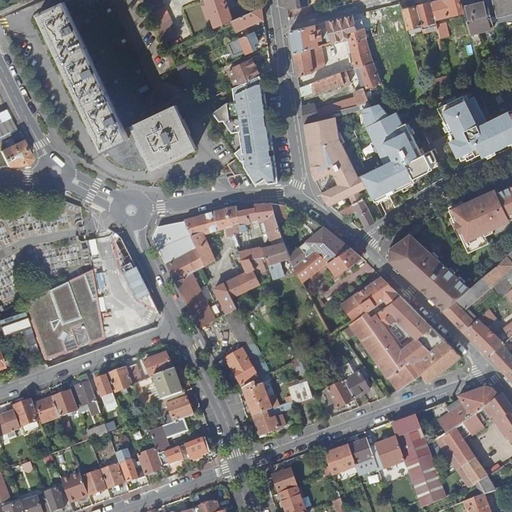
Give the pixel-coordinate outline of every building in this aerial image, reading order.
[(160,0),(144,0),(165,43),(178,39),(160,0)] [(225,0),(205,0),(208,6),(203,8),(207,19),(211,17),(215,29),(232,21),(233,21),(225,0)] [(285,0),(287,8),(308,6),(306,0),(285,0)] [(438,0),(431,2),(435,19),(463,12),(459,0),(438,0)] [(511,0),(492,0),(498,22),(511,18),(511,0)] [(486,1),(463,7),(473,45),(482,43),(479,32),(493,28),(486,1)] [(154,168),(196,148),(176,106),(124,130),(120,120),(123,118),(119,109),(115,110),(99,75),(102,74),(98,64),(94,66),(77,30),(81,29),(76,19),(73,20),(64,2),(44,12),(43,10),(39,12),(40,14),(39,14),(104,150),(107,148),(110,153),(113,158),(116,161),(122,164),(127,166),(135,168),(141,167),(146,166),(152,165),(154,168)] [(431,2),(417,6),(422,26),(423,32),(438,29),(437,25),(435,19),(431,2)] [(422,26),(417,6),(402,10),(407,29),(422,26)] [(262,8),(233,21),(232,21),(237,32),(246,28),(249,35),(265,28),(264,22),(255,26),(254,24),(264,20),(262,8)] [(353,15),(326,22),(331,36),(333,43),(349,38),(348,32),(364,28),(361,18),(354,20),(353,15)] [(446,23),(437,25),(438,29),(440,39),(450,36),(446,23)] [(315,24),(290,31),(294,53),(319,46),(319,41),(322,40),(320,29),(316,30),(315,24)] [(258,40),(266,37),(265,28),(249,35),(230,43),(232,48),(242,43),(247,53),(255,49),(253,45),(259,42),(258,40)] [(369,47),(364,28),(348,32),(349,38),(355,67),(359,66),(373,62),(369,47)] [(319,46),(294,53),(297,77),(313,72),(325,65),(322,46),(319,46)] [(268,115),(263,84),(260,76),(252,60),(229,70),(237,87),(233,88),(235,102),(227,103),(213,113),(220,122),(224,121),(232,133),(240,132),(242,148),(235,153),(241,162),(242,161),(245,166),(256,186),(266,180),(268,185),(278,183),(270,126),(266,127),(264,116),(268,115)] [(376,72),(373,62),(359,66),(362,76),(366,87),(381,82),(376,72)] [(176,67),(185,85),(191,82),(183,64),(176,67)] [(359,66),(355,67),(341,72),(344,82),(362,76),(359,66)] [(328,78),(311,83),(313,93),(344,83),(344,82),(341,72),(327,77),(328,78)] [(311,83),(299,87),(300,97),(313,93),(311,83)] [(368,100),(364,88),(354,91),(356,99),(317,109),(318,109),(319,116),(340,109),(341,110),(352,107),(352,106),(369,101),(368,100)] [(511,143),(511,114),(510,111),(487,122),(474,96),(466,100),(464,95),(439,108),(454,139),(451,141),(458,156),(465,153),(468,160),(482,153),(483,156),(509,144),(510,145),(511,143)] [(370,106),(369,101),(352,106),(352,107),(341,110),(340,109),(319,116),(318,109),(303,113),(304,123),(335,116),(341,114),(363,108),(370,106)] [(318,109),(317,109),(316,102),(302,105),(303,113),(318,109)] [(368,128),(397,114),(396,111),(389,115),(379,103),(370,106),(363,108),(366,124),(368,128)] [(413,178),(432,169),(424,154),(422,155),(406,123),(403,124),(397,114),(368,128),(385,163),(380,166),(403,187),(415,181),(413,178)] [(309,157),(341,141),(339,137),(335,116),(304,123),(309,157)] [(16,129),(11,119),(0,124),(0,136),(11,132),(16,129)] [(11,132),(0,136),(0,150),(0,152),(13,145),(10,138),(13,137),(11,132)] [(32,160),(22,141),(13,145),(0,152),(8,167),(27,166),(32,160)] [(375,201),(403,187),(380,166),(358,177),(341,141),(309,157),(312,175),(315,180),(332,172),(339,184),(321,193),(326,201),(330,205),(368,186),(372,195),(375,201)] [(424,154),(432,169),(433,169),(430,163),(436,160),(431,150),(424,154)] [(236,175),(245,173),(237,159),(229,165),(236,175)] [(457,240),(460,247),(465,256),(486,247),(484,241),(506,229),(506,224),(511,221),(511,186),(493,195),(483,199),(480,196),(447,213),(453,226),(449,228),(455,239),(457,240)] [(361,200),(338,212),(342,214),(345,212),(344,210),(354,204),(366,228),(375,222),(363,200),(362,198),(361,199),(361,200)] [(251,209),(237,211),(241,231),(235,233),(237,239),(244,237),(244,236),(247,235),(247,232),(246,225),(251,224),(251,222),(258,220),(264,218),(265,221),(259,223),(265,243),(271,241),(272,246),(261,249),(260,247),(240,253),(243,261),(250,259),(255,270),(256,269),(257,273),(266,270),(262,259),(264,259),(264,257),(266,257),(274,279),(285,274),(280,261),(290,257),(289,256),(280,234),(275,220),(271,204),(254,205),(255,208),(251,209)] [(271,204),(275,220),(287,216),(284,206),(271,204)] [(185,221),(205,266),(215,262),(203,235),(227,228),(229,237),(233,236),(236,247),(239,247),(237,239),(235,233),(241,231),(237,211),(236,206),(226,208),(185,221)] [(324,227),(308,217),(305,223),(314,229),(312,231),(316,234),(324,227)] [(205,266),(185,221),(158,227),(153,239),(175,282),(192,274),(205,267),(205,266)] [(386,245),(385,257),(395,266),(421,289),(436,304),(440,308),(471,280),(411,225),(386,245)] [(303,245),(289,256),(290,257),(294,267),(315,250),(327,263),(328,264),(350,248),(338,240),(339,239),(324,227),(316,234),(303,245)] [(361,257),(350,248),(328,264),(336,275),(361,257)] [(315,250),(294,267),(302,282),(327,263),(315,250)] [(495,269),(492,270),(498,277),(511,265),(511,256),(510,253),(495,269)] [(151,294),(137,259),(123,265),(137,299),(151,294)] [(243,261),(247,273),(214,289),(227,314),(237,309),(238,309),(232,298),(260,285),(253,271),(255,270),(250,259),(243,261)] [(470,289),(444,312),(454,322),(463,332),(474,322),(467,314),(469,313),(468,310),(493,288),(491,286),(499,278),(498,277),(492,270),(470,289)] [(192,274),(175,282),(198,328),(219,318),(217,315),(213,317),(192,274)] [(400,296),(381,278),(363,290),(342,305),(353,320),(362,314),(361,313),(366,311),(367,312),(384,300),(389,306),(400,296)] [(371,318),(367,312),(366,311),(361,313),(362,314),(373,330),(401,369),(409,361),(413,365),(444,340),(431,327),(430,326),(425,321),(400,296),(389,306),(371,318)] [(317,298),(312,301),(317,309),(323,306),(317,298)] [(491,308),(474,322),(463,332),(476,344),(488,356),(488,355),(503,342),(504,343),(511,336),(511,322),(495,335),(490,329),(491,328),(489,324),(497,317),(491,308)] [(227,314),(224,315),(241,348),(254,341),(239,312),(237,309),(227,314)] [(35,342),(26,319),(24,312),(20,313),(19,311),(10,314),(11,316),(0,320),(0,329),(3,337),(20,330),(26,345),(35,342)] [(401,369),(373,330),(372,331),(363,317),(351,326),(388,378),(389,378),(393,383),(399,379),(403,386),(421,374),(424,378),(424,377),(428,382),(429,382),(430,381),(461,357),(444,340),(413,365),(409,361),(401,369)] [(35,342),(26,345),(30,356),(39,353),(35,342)] [(511,355),(504,347),(506,345),(504,343),(503,342),(488,355),(506,376),(511,371),(511,355)] [(257,377),(259,380),(270,374),(254,343),(242,349),(257,377)] [(241,349),(225,358),(241,386),(257,377),(242,349),(241,349)] [(151,378),(154,377),(174,370),(166,354),(144,362),(151,378)] [(305,369),(299,358),(298,357),(292,361),(292,362),(298,373),(305,369)] [(338,370),(343,380),(344,379),(355,398),(370,390),(366,383),(369,382),(367,378),(364,380),(360,372),(354,374),(349,364),(338,370)] [(136,365),(127,368),(131,380),(140,377),(136,365)] [(108,375),(114,393),(133,386),(133,385),(131,380),(127,368),(108,375)] [(163,400),(165,399),(183,393),(174,370),(154,377),(163,400)] [(106,376),(96,380),(99,389),(105,406),(116,402),(106,376)] [(131,380),(133,385),(142,381),(140,377),(131,380)] [(133,386),(141,408),(147,406),(141,388),(149,385),(150,387),(154,386),(152,380),(151,378),(142,381),(133,385),(133,386)] [(337,408),(354,399),(355,398),(344,379),(343,380),(327,388),(337,408)] [(399,379),(393,383),(398,390),(403,386),(399,379)] [(293,402),(294,404),(312,397),(306,382),(298,385),(296,380),(287,383),(293,402)] [(101,412),(89,382),(81,385),(72,388),(80,407),(88,404),(92,415),(101,412)] [(244,392),(253,416),(272,409),(263,385),(244,392)] [(499,397),(493,390),(490,389),(485,388),(459,398),(460,401),(421,427),(427,445),(442,437),(485,409),(487,407),(489,406),(499,397)] [(318,393),(325,407),(331,403),(324,390),(318,393)] [(71,413),(78,410),(71,391),(59,395),(58,391),(51,393),(52,398),(60,417),(68,414),(68,417),(72,416),(71,413)] [(183,419),(193,415),(185,392),(183,393),(165,399),(174,422),(183,419)] [(496,416),(510,438),(511,440),(511,408),(502,394),(499,397),(489,406),(496,416)] [(60,417),(52,398),(36,404),(44,425),(46,424),(46,422),(60,417)] [(15,412),(21,428),(24,436),(40,430),(37,422),(40,421),(32,400),(13,407),(15,412)] [(489,406),(487,407),(485,409),(492,419),(493,419),(507,440),(510,438),(496,416),(489,406)] [(272,409),(253,416),(255,420),(260,434),(263,435),(286,427),(278,407),(272,409)] [(496,490),(488,477),(463,440),(471,435),(473,437),(485,429),(483,426),(492,419),(485,409),(442,437),(474,485),(475,485),(482,496),(485,495),(496,490)] [(14,430),(21,428),(15,412),(0,416),(0,435),(7,433),(9,438),(16,436),(14,430)] [(446,497),(427,445),(421,427),(416,413),(391,423),(396,438),(404,461),(421,508),(446,497)] [(156,449),(158,454),(170,450),(166,439),(188,431),(183,419),(174,422),(150,431),(156,449)] [(62,423),(65,432),(70,430),(67,421),(62,423)] [(90,440),(108,433),(105,425),(87,432),(88,435),(90,440)] [(404,461),(396,438),(370,448),(378,469),(378,470),(385,468),(390,466),(404,461)] [(208,453),(203,439),(186,445),(191,459),(208,453)] [(370,448),(367,439),(348,446),(355,465),(370,459),(371,461),(368,463),(371,471),(378,469),(370,448)] [(355,465),(348,446),(325,454),(332,474),(332,475),(356,466),(355,465)] [(145,476),(164,469),(163,467),(158,454),(156,449),(138,456),(141,466),(145,476)] [(158,454),(163,467),(178,461),(175,454),(173,449),(170,450),(158,454)] [(138,478),(145,476),(141,466),(138,467),(136,462),(133,463),(132,460),(121,464),(128,482),(138,478)] [(108,489),(115,487),(116,487),(118,486),(124,484),(117,465),(114,466),(108,468),(107,469),(101,471),(108,489)] [(70,503),(89,496),(82,478),(79,470),(63,475),(64,479),(61,480),(70,503)] [(272,476),(279,494),(296,487),(290,470),(272,476)] [(0,492),(9,489),(2,471),(0,471),(0,492)] [(89,496),(108,489),(101,471),(82,478),(89,496)] [(285,511),(302,511),(305,511),(296,487),(279,494),(285,511)] [(53,511),(64,507),(57,489),(47,493),(53,511)] [(26,511),(51,511),(45,494),(23,502),(26,511)] [(490,511),(485,495),(482,496),(464,503),(466,511),(490,511)] [(345,511),(341,498),(333,501),(336,511),(345,511)] [(25,511),(22,502),(21,502),(3,509),(3,511),(25,511)] [(195,509),(195,511),(220,511),(216,502),(195,509)]
